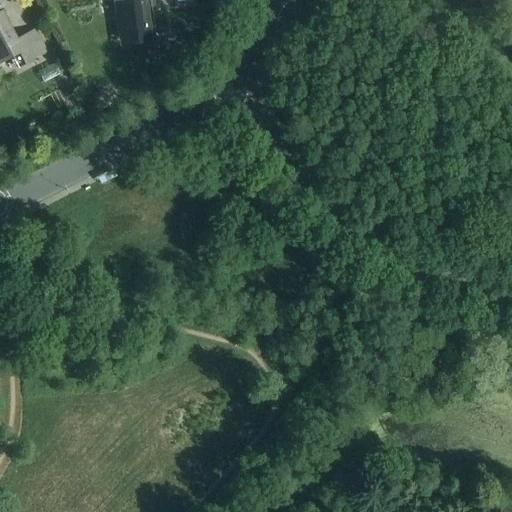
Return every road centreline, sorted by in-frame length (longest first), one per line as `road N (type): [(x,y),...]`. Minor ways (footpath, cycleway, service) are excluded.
road 1 (unclassified): [(229,92),(298,171),(388,254),(511,298)]
road 2 (tertiary): [(0,204),(229,92)]
